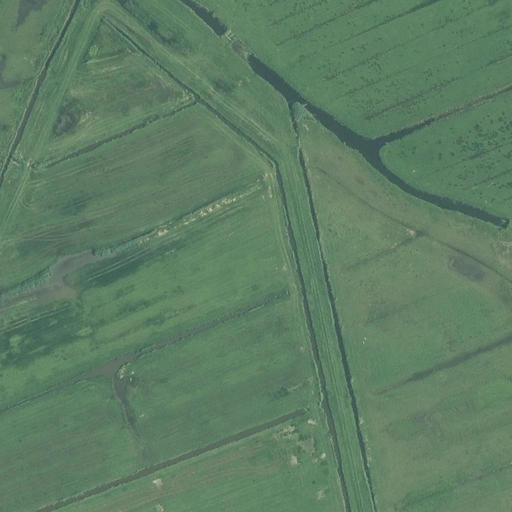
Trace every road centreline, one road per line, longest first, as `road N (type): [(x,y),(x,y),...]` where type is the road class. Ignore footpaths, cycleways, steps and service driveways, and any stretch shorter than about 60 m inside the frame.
road 1 (track): [(362,511),(278,122),(154,0)]
road 2 (track): [(284,144),(313,147),(379,198),(511,266)]
road 3 (track): [(0,212),(10,184),(29,165),(91,0)]
